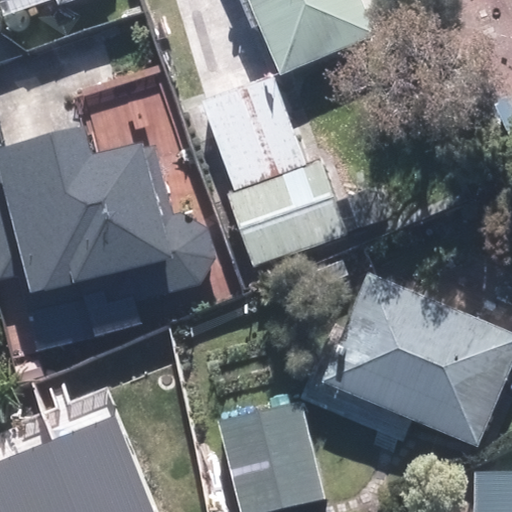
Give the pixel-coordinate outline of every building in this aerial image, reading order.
[(5,0),(14,26),(92,0),(5,0)] [(374,0),(247,0),(262,33),(274,28),(293,73),(388,32),(374,0)] [(288,75),(216,99),(245,188),(234,192),(258,267),(357,235),(332,160),(318,165),(288,75)] [(511,99),(499,105),(511,142),(511,99)] [(189,212),(185,213),(168,138),(117,150),(112,127),(0,153),(0,226),(12,280),(30,276),(46,347),(196,312),(191,290),(195,290),(199,289),(203,289),(206,287),(210,285),(213,283),(217,281),(219,278),(222,275),(224,271),(226,268),(228,264),(229,260),(229,256),(230,252),(230,248),(229,244),(228,241),(227,237),(225,233),(223,230),(221,226),(218,224),(215,221),(212,219),(208,217),(205,215),(201,214),(197,213),(193,212),(189,212)] [(511,318),(381,268),(335,386),(497,449),(511,409),(511,318)] [(337,500),(313,398),(228,418),(250,511),(286,511),(291,511),(337,500)] [(167,511),(131,416),(68,439),(92,511),(167,511)] [(92,511),(68,439),(5,463),(20,511),(92,511)] [(20,511),(5,463),(0,465),(0,511),(20,511)] [(511,511),(511,465),(498,464),(495,511),(511,511)]
